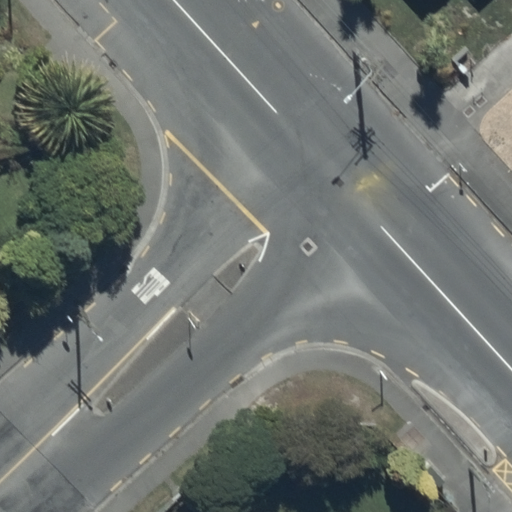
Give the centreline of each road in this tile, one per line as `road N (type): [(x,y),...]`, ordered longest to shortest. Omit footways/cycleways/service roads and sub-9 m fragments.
road 1 (unclassified): [(311,180),(0,485)]
road 2 (secondary): [(311,180),(511,392)]
road 3 (secondary): [(153,0),(311,180)]
